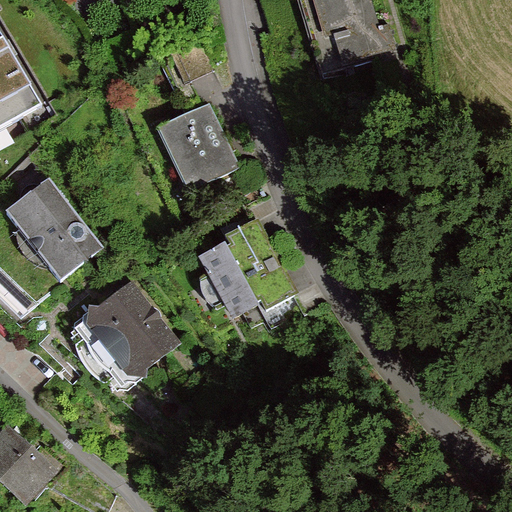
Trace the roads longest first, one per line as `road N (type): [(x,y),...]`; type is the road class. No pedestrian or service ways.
road 1 (residential): [(511,478),(393,388),(318,286),(261,119),(237,0)]
road 2 (residential): [(142,511),(0,379)]
